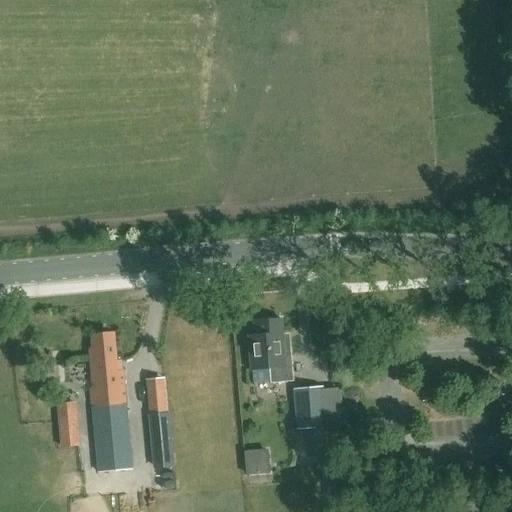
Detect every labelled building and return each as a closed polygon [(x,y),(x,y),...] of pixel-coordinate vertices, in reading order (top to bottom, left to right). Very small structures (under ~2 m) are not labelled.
[(291,382),(288,342),(283,343),(281,320),(254,322),(256,336),(254,336),(251,338),(249,341),(248,344),(250,371),(269,369),(271,383),(291,382)] [(120,362),(116,362),(113,333),(91,335),(92,349),(89,349),(93,390),(90,390),(98,472),(130,469),(130,460),(122,370),(121,371),(120,362)] [(336,427),(324,428),(321,388),(295,390),(298,431),(313,430),(315,443),(312,444),(313,453),(337,451),(336,427)] [(85,445),(83,402),(65,403),(67,446),(85,445)] [(170,414),(148,415),(154,470),(175,467),(170,414)] [(347,474),(327,475),(329,506),(349,505),(347,474)]
